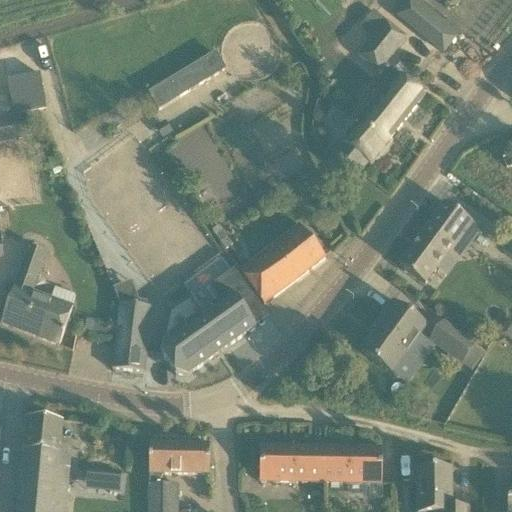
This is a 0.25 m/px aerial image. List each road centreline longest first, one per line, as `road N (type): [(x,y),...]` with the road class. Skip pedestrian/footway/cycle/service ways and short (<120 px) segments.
road 1 (tertiary): [(216,402),(299,339),(511,57)]
road 2 (tertiary): [(216,402),(145,405),(0,379)]
